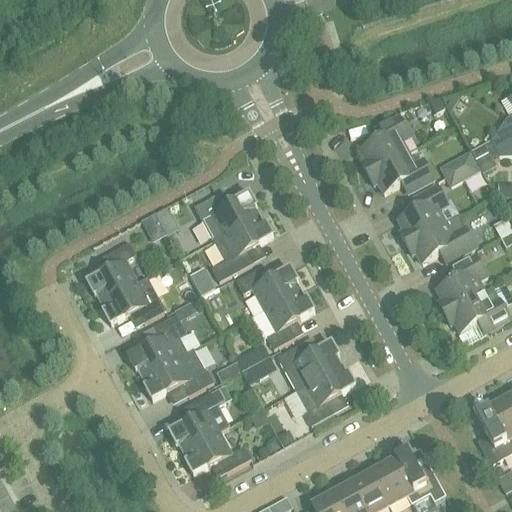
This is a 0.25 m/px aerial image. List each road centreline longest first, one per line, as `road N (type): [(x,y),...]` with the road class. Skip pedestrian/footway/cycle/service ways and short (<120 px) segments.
road 1 (residential): [(426,407),(311,196)]
road 2 (residential): [(233,511),(426,407)]
road 3 (primary): [(152,30),(0,133)]
road 4 (primary): [(0,135),(170,67)]
road 5 (residential): [(176,511),(96,367)]
road 6 (residential): [(311,196),(263,68)]
road 7 (residential): [(232,85),(311,196)]
